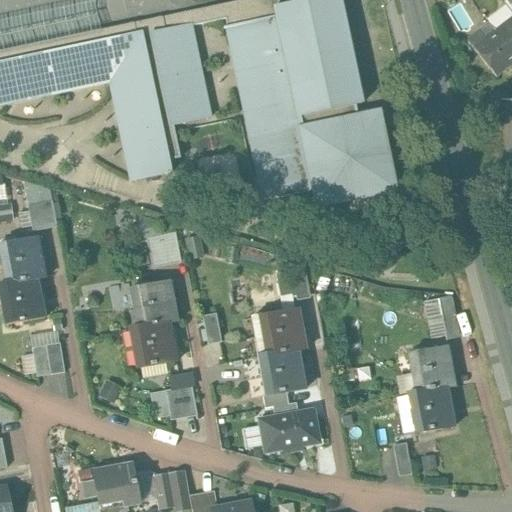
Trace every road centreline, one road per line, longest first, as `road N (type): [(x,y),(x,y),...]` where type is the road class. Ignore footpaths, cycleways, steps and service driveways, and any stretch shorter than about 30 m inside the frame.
road 1 (tertiary): [(415,0),(511,338)]
road 2 (residential): [(365,493),(220,461),(33,398)]
road 3 (residential): [(511,502),(365,493)]
